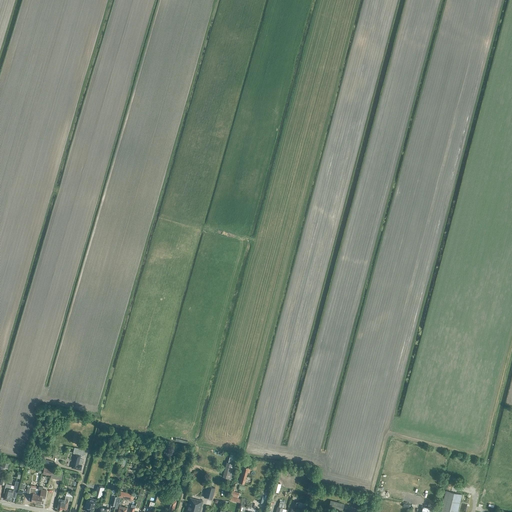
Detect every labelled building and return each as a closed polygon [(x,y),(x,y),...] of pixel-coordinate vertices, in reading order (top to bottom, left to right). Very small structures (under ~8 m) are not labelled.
[(81,470),(82,465),(81,465),(83,460),(80,459),(81,455),(83,455),(85,450),(74,448),(73,453),(75,454),(73,463),(72,468),(81,470)] [(226,462),(223,477),(224,477),(224,479),(231,481),(236,465),(236,461),(229,459),(228,463),(226,462)] [(8,469),(9,462),(3,460),(1,467),(8,469)] [(249,473),(250,468),(242,466),(238,482),(244,484),(247,472),(249,473)] [(55,468),(53,474),(64,477),(65,471),(55,468)] [(4,490),(6,491),(4,499),(11,500),(12,497),(16,498),(19,482),(16,481),(14,489),(10,488),(11,485),(6,484),(4,490)] [(38,493),(36,503),(41,504),(42,496),(45,496),(46,490),(42,490),(43,487),(39,486),(38,489),(38,493)] [(95,496),(102,498),(104,488),(97,486),(95,496)] [(212,499),(215,488),(207,486),(204,497),(212,499)] [(30,487),(29,493),(32,494),(31,502),(36,503),(38,493),(38,489),(36,488),(30,487)] [(459,511),(464,492),(447,488),(442,511),(459,511)] [(73,493),(66,492),(65,500),(59,499),(57,509),(62,509),(62,508),(66,509),(68,500),(72,501),(72,497),(73,493)] [(113,511),(112,511),(125,511),(127,508),(119,506),(118,506),(120,497),(117,496),(115,508),(119,509),(117,511),(113,511)] [(87,497),(85,507),(88,508),(87,511),(86,511),(91,511),(93,509),(94,509),(96,500),(87,497)] [(190,498),(186,511),(187,511),(186,511),(198,511),(202,501),(190,498)] [(170,500),(167,511),(173,511),(176,501),(170,500)] [(330,501),(329,506),(342,510),(344,504),(330,501)] [(109,511),(110,509),(102,507),(103,504),(101,503),(100,507),(98,511),(109,511)]
